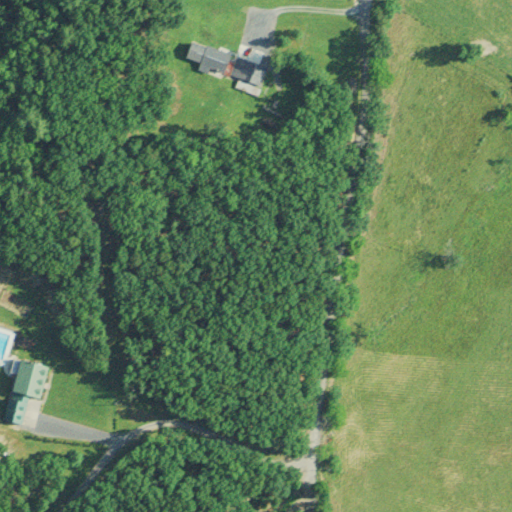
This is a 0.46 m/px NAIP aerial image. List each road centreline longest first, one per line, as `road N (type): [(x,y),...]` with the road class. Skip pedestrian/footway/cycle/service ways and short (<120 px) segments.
road 1 (residential): [(330,511),(315,445),(320,247),(385,0)]
road 2 (track): [(321,473),(178,436),(118,446),(54,511)]
